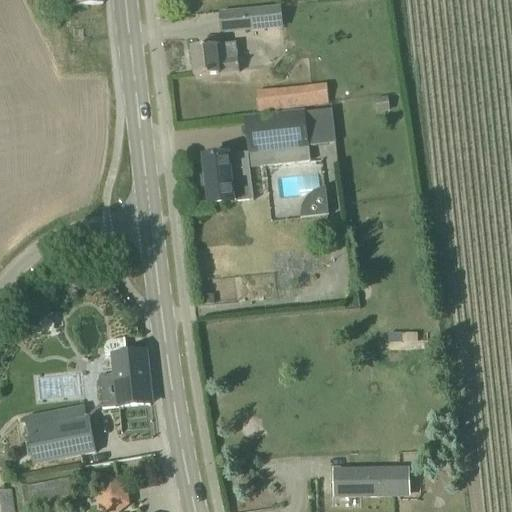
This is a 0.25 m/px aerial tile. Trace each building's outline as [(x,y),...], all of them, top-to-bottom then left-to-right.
[(56,0),(57,10),(103,5),(102,0),(56,0)] [(282,26),(281,9),(219,16),(221,33),(282,26)] [(236,45),(215,47),(192,50),(195,79),(240,74),(236,45)] [(327,85),(258,91),(260,110),(329,104),(327,85)] [(388,98),(374,100),(377,114),(390,112),(388,98)] [(210,207),(230,205),(253,202),(249,170),(311,163),(309,148),(336,145),(332,111),(321,112),(305,114),(305,111),(243,118),(247,154),(204,159),(206,178),(201,178),(202,189),(208,188),(210,207)] [(38,328),(26,315),(12,329),(24,341),(38,328)] [(145,353),(113,356),(116,377),(100,379),(103,408),(119,405),(120,409),(150,406),(145,353)] [(24,420),(33,466),(94,454),(85,408),(24,420)] [(400,471),(334,472),(335,498),(360,498),(400,497),(400,471)] [(109,478),(95,491),(97,511),(99,511),(121,511),(128,506),(127,488),(109,478)] [(22,489),(25,511),(37,511),(74,505),(69,481),(22,489)] [(14,511),(13,502),(0,503),(0,511),(14,511)]
